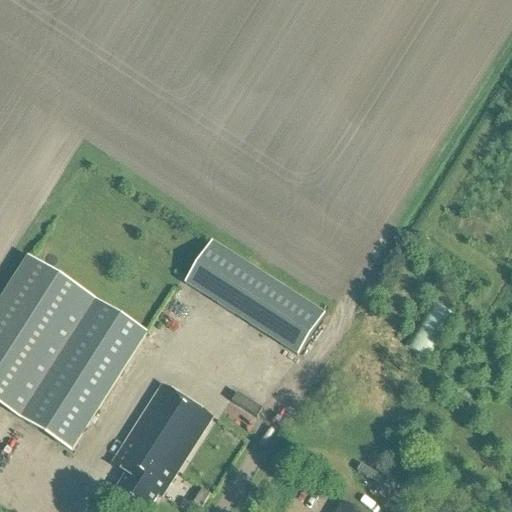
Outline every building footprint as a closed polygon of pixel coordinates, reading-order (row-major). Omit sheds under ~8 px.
[(319,328),(206,256),(180,296),(292,369),(319,328)] [(147,339),(39,269),(28,262),(0,306),(0,410),(72,457),(147,339)] [(405,349),(429,365),(456,321),(432,306),(405,349)] [(167,396),(166,395),(162,393),(112,472),(127,481),(113,504),(126,511),(152,511),(159,501),(163,504),(213,424),(167,396)] [(195,511),(203,511),(210,501),(202,496),(193,510),(195,511)]
